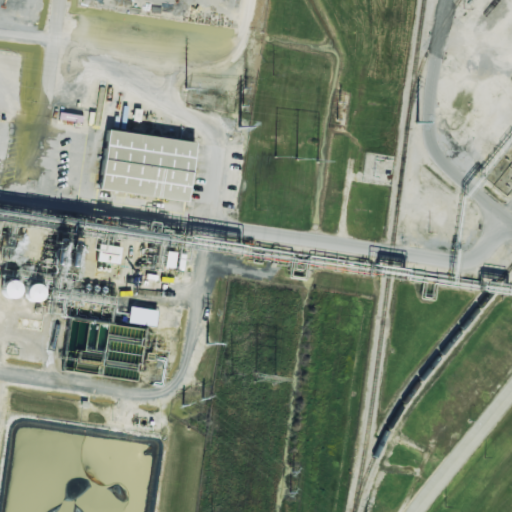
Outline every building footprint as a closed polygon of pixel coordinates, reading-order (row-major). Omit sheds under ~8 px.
[(511,25),(493,47),(511,64),(511,25)] [(102,128),(189,140),(181,199),(94,186),(102,128)] [(511,187),(511,169),(508,166),(493,185),(506,195),(511,187)] [(117,264),(120,247),(99,244),(96,261),(117,264)] [(0,298),(4,298),(7,297),(10,295),(11,292),(11,288),(10,285),(7,283),(4,282),(0,282),(0,298)] [(21,289),(19,292),(18,296),(19,299),(21,302),(24,304),(27,304),(30,303),(33,300),(34,297),(34,294),(33,291),(30,288),(27,287),(24,288),(21,289)] [(156,310),(128,306),(126,322),(153,326),(156,310)]
